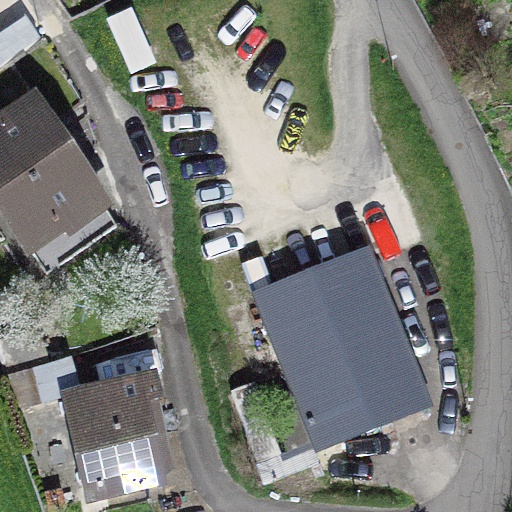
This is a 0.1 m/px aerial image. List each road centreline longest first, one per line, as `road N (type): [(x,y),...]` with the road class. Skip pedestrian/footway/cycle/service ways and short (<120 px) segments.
road 1 (residential): [(227,511),(208,498),(175,418),(133,206),(88,91),(33,0)]
road 2 (residential): [(385,0),(472,162),(495,223),(503,414),(490,511)]
